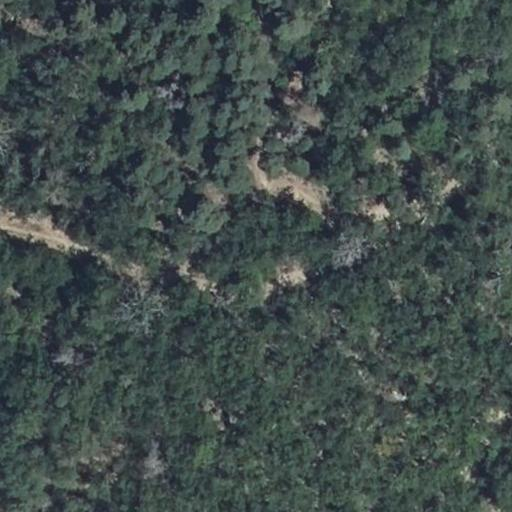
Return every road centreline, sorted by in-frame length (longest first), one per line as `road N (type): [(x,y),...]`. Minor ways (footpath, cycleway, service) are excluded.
road 1 (track): [(511,147),(294,281),(225,291),(150,279),(0,228)]
road 2 (track): [(511,410),(440,511)]
